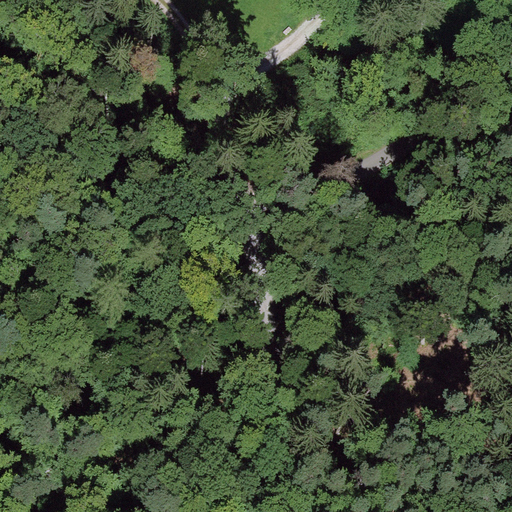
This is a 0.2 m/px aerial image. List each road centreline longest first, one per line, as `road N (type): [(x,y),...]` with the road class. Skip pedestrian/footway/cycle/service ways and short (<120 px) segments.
road 1 (unclassified): [(511,42),(0,370)]
road 2 (track): [(270,511),(275,382),(247,214)]
road 3 (track): [(338,0),(269,64),(204,81)]
road 4 (track): [(204,81),(247,214)]
